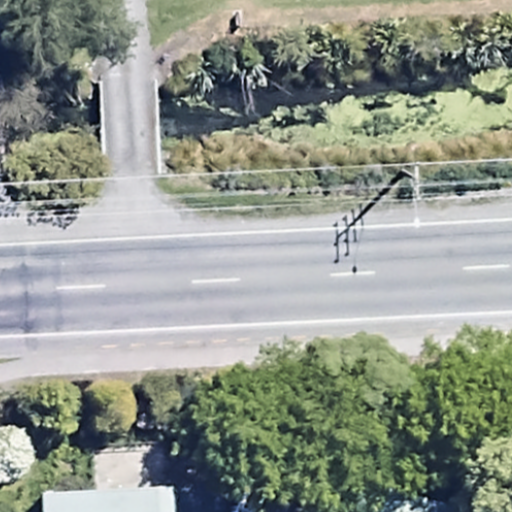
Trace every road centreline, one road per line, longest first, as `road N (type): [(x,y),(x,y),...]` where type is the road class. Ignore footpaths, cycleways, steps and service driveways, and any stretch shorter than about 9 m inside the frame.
road 1 (tertiary): [(0,290),(511,266)]
road 2 (unknown): [(87,0),(99,286)]
